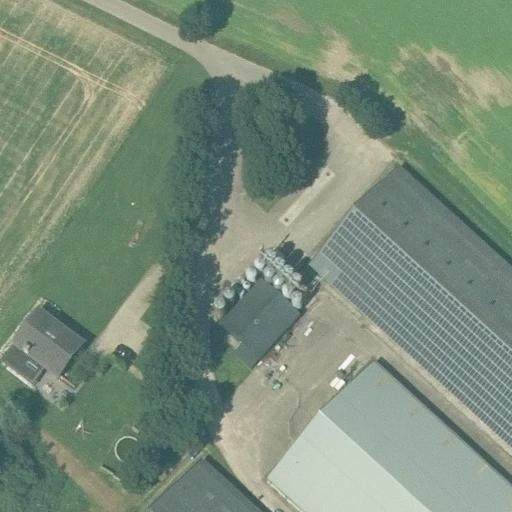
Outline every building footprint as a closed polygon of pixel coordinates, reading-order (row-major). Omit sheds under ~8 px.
[(511,273),(399,170),(310,267),(511,450),(511,273)] [(222,328),(260,363),(300,318),(262,283),(222,328)] [(38,317),(15,348),(25,356),(24,357),(29,360),(26,364),(42,376),(46,371),(59,381),(77,357),(70,352),(76,345),(66,337),(68,335),(58,327),(55,330),(38,317)] [(511,511),(511,495),(373,368),(269,481),(303,511),(511,511)] [(255,511),(203,464),(159,511),(255,511)]
